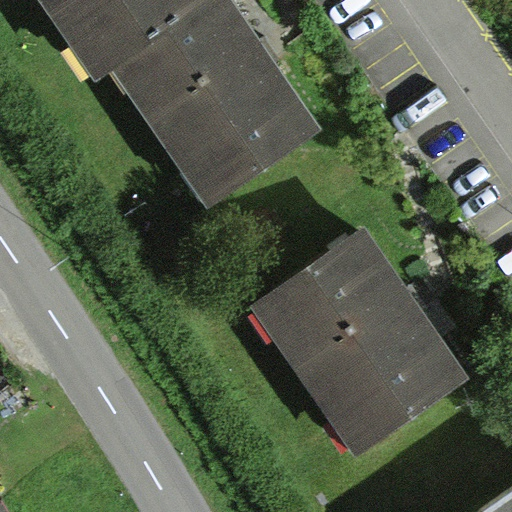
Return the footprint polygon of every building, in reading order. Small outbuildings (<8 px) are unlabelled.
[(40,0),(87,67),(110,51),(184,0),(40,0)] [(184,0),(110,51),(202,185),(296,121),(212,0),(184,0)] [(357,231),(252,302),(346,439),(450,369),(357,231)] [(511,511),(511,482),(469,511),(511,511)] [(10,511),(0,496),(0,511),(10,511)]
